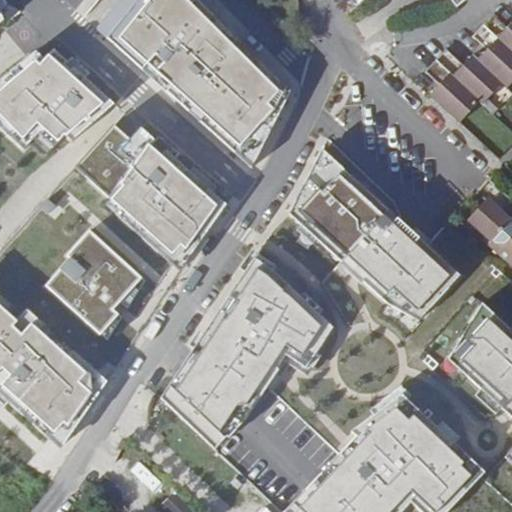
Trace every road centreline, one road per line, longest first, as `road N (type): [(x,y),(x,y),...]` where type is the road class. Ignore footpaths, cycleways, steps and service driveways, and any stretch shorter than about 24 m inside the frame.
road 1 (unclassified): [(36,511),(258,203)]
road 2 (residential): [(258,203),(42,0)]
road 3 (unclassified): [(490,0),(426,44),(328,56)]
road 4 (unclassified): [(258,203),(319,86)]
road 5 (residential): [(229,0),(319,86)]
